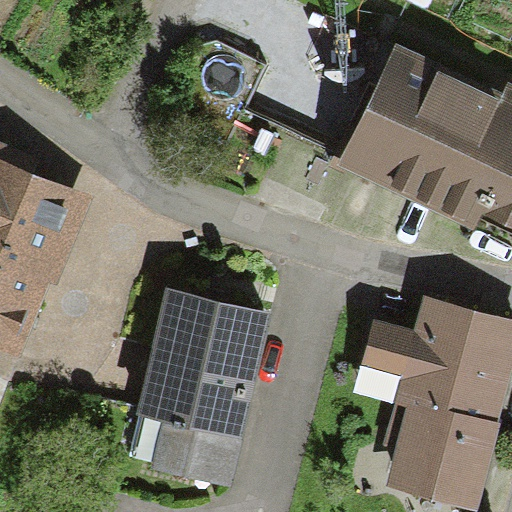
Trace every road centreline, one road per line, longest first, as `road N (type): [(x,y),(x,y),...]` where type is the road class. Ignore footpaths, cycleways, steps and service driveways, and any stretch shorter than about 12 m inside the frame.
road 1 (residential): [(100,154),(221,215),(511,287)]
road 2 (residential): [(177,0),(100,154)]
road 3 (residential): [(0,78),(100,154)]
